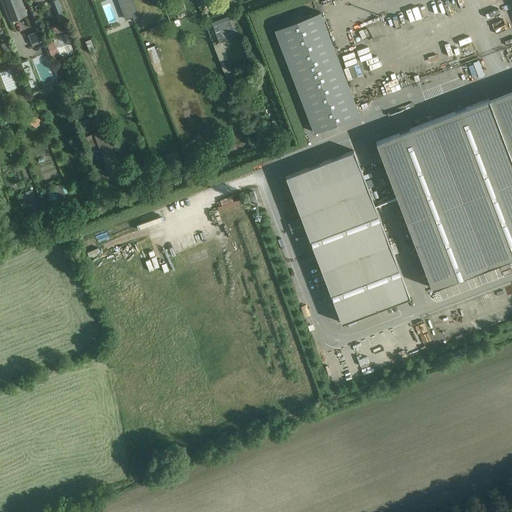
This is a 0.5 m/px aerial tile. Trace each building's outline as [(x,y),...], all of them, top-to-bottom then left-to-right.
[(1,0),(11,20),(27,13),(21,0),(1,0)] [(57,0),(50,0),(48,1),(55,13),(62,9),(57,0)] [(126,0),(117,0),(124,19),(132,16),(126,0)] [(451,20),(447,0),(431,0),(435,23),(451,20)] [(276,24),(309,129),(356,115),(323,9),(276,24)] [(218,41),(236,35),(228,14),(210,20),(218,41)] [(504,17),(494,20),(498,30),(508,26),(504,17)] [(38,28),(27,32),(31,45),(42,41),(38,28)] [(53,37),(59,56),(73,51),(66,32),(53,37)] [(223,40),(213,44),(223,72),(233,69),(223,40)] [(455,54),(467,50),(463,40),(451,44),(455,54)] [(55,41),(48,42),(49,56),(56,55),(55,41)] [(155,45),(148,47),(153,68),(159,66),(155,45)] [(467,62),(471,76),(482,72),(478,58),(467,62)] [(346,77),(356,75),(354,64),(344,67),(346,77)] [(0,72),(0,75),(7,94),(17,90),(9,69),(0,72)] [(511,95),(371,150),(429,298),(511,266),(511,95)] [(90,146),(98,144),(104,160),(113,157),(104,128),(86,133),(90,146)] [(356,156),(282,184),(338,330),(413,301),(356,156)] [(231,194),(215,200),(218,211),(241,203),(239,197),(233,200),(231,194)] [(220,212),(222,217),(233,214),(232,209),(220,212)] [(215,371),(243,359),(232,331),(203,343),(215,371)]
